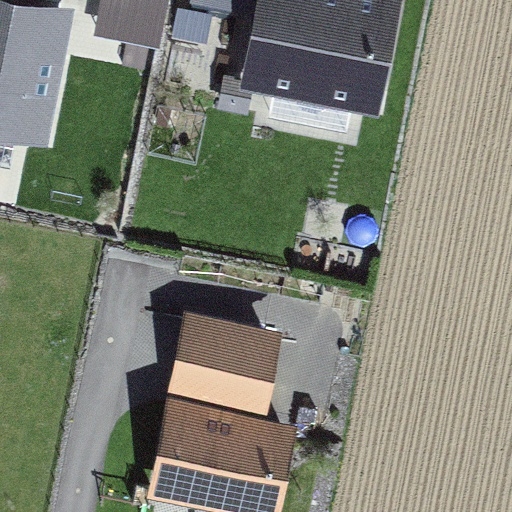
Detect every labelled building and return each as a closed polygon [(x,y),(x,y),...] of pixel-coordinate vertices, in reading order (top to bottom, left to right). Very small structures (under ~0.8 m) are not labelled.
[(18,126),(38,130),(61,12),(23,4),(23,0),(0,0),(0,163),(10,165),(18,126)] [(209,0),(264,11),(265,0),(209,0)] [(265,0),(264,11),(251,75),(276,80),(270,114),(344,129),(351,94),(370,98),(389,0),(265,0)] [(265,333),(196,320),(183,384),(252,397),(265,333)] [(281,424),(179,404),(163,486),(265,506),(281,424)]
